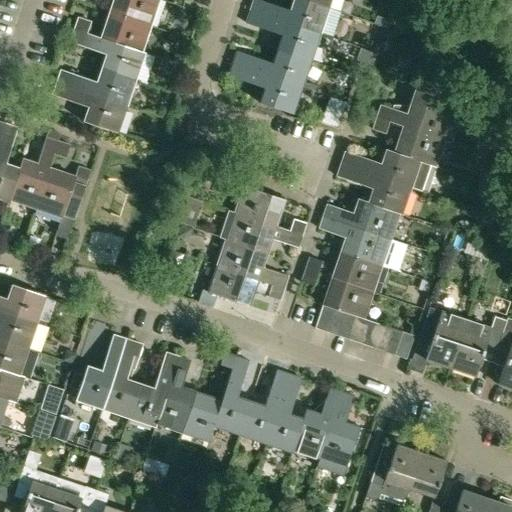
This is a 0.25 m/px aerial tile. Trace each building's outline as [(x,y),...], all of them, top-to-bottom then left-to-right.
[(155,0),(112,0),(108,12),(147,25),(155,0)] [(260,0),(252,0),(249,11),(318,34),(330,38),(339,11),(338,11),(304,0),(292,0),(289,10),(260,0)] [(341,0),(304,0),(338,11),(341,0)] [(309,61),(318,34),(249,11),(245,23),(280,35),(276,49),(309,61)] [(108,12),(99,38),(139,52),(147,25),(108,12)] [(388,21),(385,20),(375,16),(372,25),(385,29),(388,21)] [(77,17),(73,29),(85,33),(89,21),(77,17)] [(73,29),(69,41),(104,53),(100,67),(132,78),(146,83),(155,57),(139,52),(99,38),(85,33),(73,29)] [(309,61),(276,49),(271,63),(235,51),(231,63),(300,86),(309,61)] [(257,102),(291,114),(300,86),(231,63),(226,76),(262,88),(257,102)] [(59,69),(55,82),(123,105),(132,78),(99,67),(95,81),(59,69)] [(86,106),(81,121),(114,132),(123,105),(55,82),(51,95),(86,106)] [(380,105),(376,117),(388,122),(402,126),(443,140),(450,143),(456,126),(449,123),(457,98),(417,84),(407,114),(380,105)] [(384,134),(388,122),(376,117),(372,129),(384,134)] [(3,122),(0,131),(0,198),(7,200),(7,198),(17,167),(4,163),(16,127),(3,122)] [(434,167),(443,140),(402,126),(393,152),(418,161),(430,165),(434,167)] [(20,157),(17,167),(7,198),(34,207),(47,167),(52,154),(56,140),(44,136),(35,162),(20,157)] [(56,140),(52,154),(65,158),(69,144),(56,140)] [(491,144),(488,143),(482,142),(479,153),(488,155),(491,144)] [(418,161),(393,152),(386,149),(381,164),(344,151),(340,164),(409,187),(421,191),(430,165),(418,161)] [(400,214),(409,187),(340,164),(335,176),(372,189),(367,202),(397,213),(400,214)] [(73,175),(47,167),(34,207),(61,216),(55,236),(66,239),(72,220),(89,170),(77,165),(73,175)] [(274,227),(283,200),(242,186),(233,213),(274,227)] [(501,189),(490,190),(492,205),(502,204),(501,189)] [(352,213),(338,208),(334,221),(348,225),(388,239),(397,213),(367,202),(357,199),(352,213)] [(338,208),(326,204),(322,217),(334,221),(338,208)] [(224,239),(265,252),(269,239),(296,248),(300,236),(288,231),(274,227),(233,213),(228,211),(219,237),(224,239)] [(500,222),(508,229),(511,225),(511,215),(508,212),(500,222)] [(330,233),(334,221),(322,217),(318,229),(330,233)] [(292,219),(288,231),(300,236),(304,223),(292,219)] [(379,265),(388,239),(348,225),(334,221),(330,233),(343,238),(339,252),(379,265)] [(215,266),(270,284),(282,288),(286,276),(260,268),(265,252),(224,239),(215,266)] [(379,265),(339,252),(330,278),(370,292),(379,265)] [(320,261),(308,257),(304,269),(316,273),(320,261)] [(202,291),(197,303),(212,308),(216,295),(247,306),(252,291),(266,296),(270,284),(215,266),(206,292),(202,291)] [(312,286),(316,273),(304,269),(300,282),(312,286)] [(156,289),(166,292),(171,277),(161,274),(156,289)] [(343,312),(354,316),(361,318),(370,292),(330,278),(321,304),(331,308),(343,312)] [(0,297),(0,310),(33,322),(42,295),(9,284),(4,299),(0,297)] [(278,300),(282,288),(270,284),(266,296),(278,300)] [(322,332),(331,308),(321,304),(312,329),(322,332)] [(447,368),(459,332),(464,320),(427,307),(416,338),(428,342),(422,359),(447,368)] [(322,332),(334,336),(343,312),(331,308),(322,332)] [(0,339),(24,348),(33,322),(0,310),(0,339)] [(334,336),(345,340),(354,316),(343,312),(334,336)] [(365,319),(361,318),(354,316),(345,340),(357,344),(365,319)] [(464,320),(459,332),(447,368),(471,376),(477,358),(490,363),(500,332),(504,322),(494,318),(490,329),(464,320)] [(495,384),(511,389),(511,320),(505,318),(504,322),(500,332),(490,363),(501,367),(495,384)] [(357,344),(369,347),(377,323),(365,319),(357,344)] [(369,347),(380,351),(388,327),(377,323),(369,347)] [(380,351),(391,355),(400,331),(388,327),(380,351)] [(400,331),(391,355),(403,359),(412,335),(400,331)] [(73,399),(100,408),(123,341),(110,336),(99,371),(84,366),(81,374),(75,372),(70,387),(76,389),(73,399)] [(0,368),(14,374),(15,374),(24,348),(0,339),(0,368)] [(123,341),(100,408),(126,417),(137,385),(123,380),(126,370),(131,371),(140,346),(123,341)] [(229,370),(235,355),(222,351),(217,366),(229,370)] [(151,390),(137,385),(126,417),(153,426),(154,423),(176,358),(163,353),(151,390)] [(229,370),(218,402),(219,402),(212,425),(213,425),(237,434),(249,401),(235,397),(247,359),(235,355),(229,370)] [(180,432),(193,393),(178,388),(187,362),(176,358),(154,423),(180,432)] [(0,397),(5,399),(14,402),(22,377),(15,374),(14,374),(0,368),(0,397)] [(237,434),(263,442),(287,374),(275,369),(262,406),(249,401),(237,434)] [(299,378),(287,374),(263,442),(291,452),(292,450),(301,419),(287,414),(299,378)] [(317,458),(331,417),(340,392),(329,389),(326,400),(325,399),(324,401),(312,411),(304,408),(301,419),(292,450),(317,458)] [(353,397),(340,392),(331,417),(317,458),(314,466),(342,476),(344,468),(358,427),(344,422),(349,408),(353,397)] [(219,402),(218,402),(193,393),(180,432),(207,441),(213,425),(212,425),(219,402)] [(133,448),(119,443),(114,459),(128,464),(133,448)] [(392,450),(380,446),(361,502),(373,506),(379,503),(399,510),(406,490),(418,453),(394,445),(392,450)] [(444,462),(418,453),(406,490),(431,498),(444,462)] [(46,511),(54,489),(57,479),(33,470),(33,469),(21,465),(11,495),(23,500),(18,511),(46,511)] [(54,489),(46,511),(75,511),(78,511),(87,511),(95,490),(83,485),(82,487),(57,479),(54,489)] [(0,486),(0,500),(6,502),(10,490),(0,486)] [(95,490),(87,511),(122,511),(102,505),(106,493),(95,490)] [(440,511),(439,511),(480,511),(485,500),(459,491),(451,511),(440,511)] [(485,500),(480,511),(508,511),(510,509),(509,508),(511,503),(498,499),(496,504),(485,500)]
